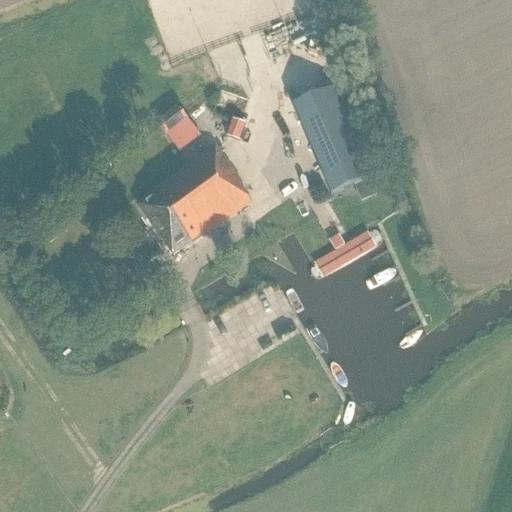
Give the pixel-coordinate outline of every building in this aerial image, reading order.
[(340,68),(293,85),(326,178),(373,161),(340,68)] [(208,100),(200,91),(179,108),(187,117),(194,111),(197,115),(206,108),(204,107),(202,104),(208,100)] [(154,125),(179,155),(201,137),(176,107),(154,125)] [(244,125),(233,122),(227,141),(238,144),(244,125)] [(192,246),(250,205),(239,189),(242,186),(215,149),(154,193),(156,195),(138,208),(173,257),(191,244),(192,246)] [(256,253),(285,232),(271,211),(242,232),(256,253)]
